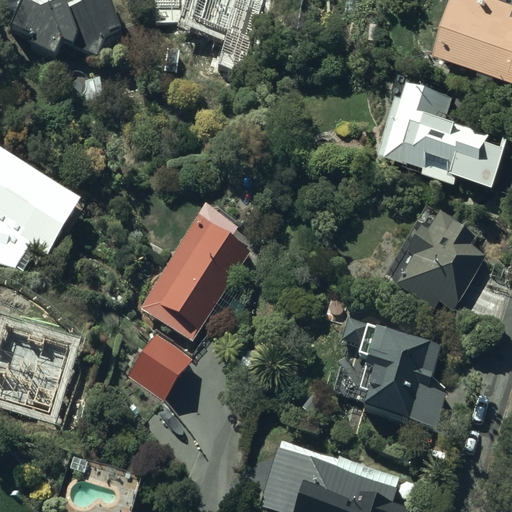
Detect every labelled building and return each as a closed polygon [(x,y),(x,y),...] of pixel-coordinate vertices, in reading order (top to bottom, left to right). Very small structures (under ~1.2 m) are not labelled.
[(154,0),(155,26),(189,23),(189,27),(199,29),(198,31),(224,30),(209,76),(239,86),(260,17),(250,14),(255,5),(255,0),(154,0)] [(511,9),(480,0),(457,0),(437,62),(442,64),(440,70),(481,83),(480,86),(497,91),(498,86),(510,90),(511,85),(511,9)] [(38,21),(21,12),(9,35),(29,46),(28,49),(31,51),(30,54),(54,67),(59,58),(75,67),(79,58),(94,66),(100,54),(100,53),(121,46),(107,6),(68,19),(65,11),(38,21)] [(407,108),(401,106),(382,166),(409,174),(408,179),(457,194),(459,187),(496,199),(511,150),(446,129),(455,104),(412,90),(407,108)] [(79,215),(0,164),(0,266),(15,271),(29,249),(48,262),(79,215)] [(477,245),(424,213),(381,284),(428,313),(432,306),(453,319),(485,266),(470,257),(477,245)] [(226,319),(215,311),(250,259),(231,246),(237,235),(205,217),(141,313),(170,332),(170,331),(192,346),(208,322),(219,329),(226,319)] [(406,334),(379,327),(375,340),(367,338),(368,334),(348,328),(342,350),(361,356),(359,366),(368,369),(359,406),(366,408),(363,419),(436,437),(447,392),(432,389),(439,360),(428,357),(428,355),(403,348),(406,334)] [(190,370),(156,343),(130,376),(164,403),(190,370)] [(340,462),(335,477),(278,459),(260,511),(397,511),(392,510),(401,482),(340,462)]
